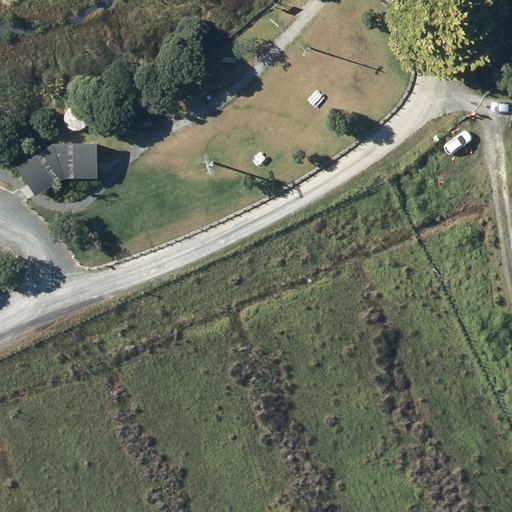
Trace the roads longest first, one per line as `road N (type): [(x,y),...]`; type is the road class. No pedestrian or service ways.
road 1 (unclassified): [(0,323),(222,236),(332,177),(396,129),(421,102),(431,72)]
road 2 (track): [(486,105),(511,263)]
